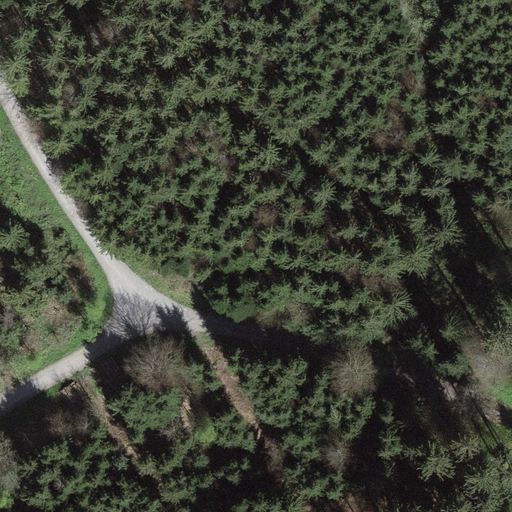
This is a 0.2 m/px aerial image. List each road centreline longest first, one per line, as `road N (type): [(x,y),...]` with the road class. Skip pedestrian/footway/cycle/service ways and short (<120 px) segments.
road 1 (track): [(152,306),(297,340),(511,417)]
road 2 (track): [(0,91),(67,202),(152,306)]
road 3 (track): [(152,306),(0,403)]
